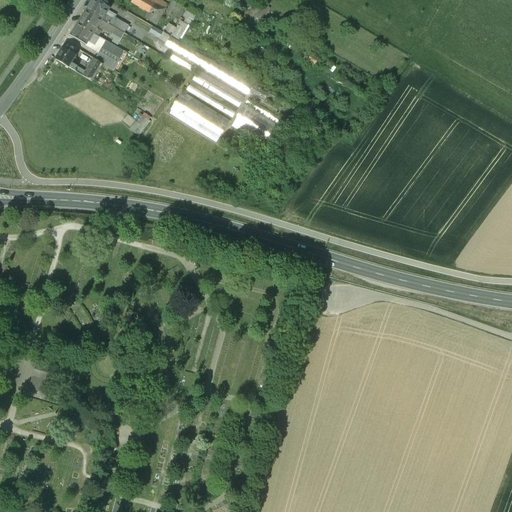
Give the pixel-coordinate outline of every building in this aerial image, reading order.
[(109,9),(95,0),(92,0),(86,11),(102,20),(105,16),(109,9)] [(148,0),(132,0),(131,3),(149,13),(145,20),(156,26),(161,18),(157,16),(162,8),(148,0)] [(168,5),(158,0),(148,0),(162,8),(165,10),(168,5)] [(265,20),(246,9),(237,25),(256,36),(265,20)] [(102,20),(86,11),(77,24),(93,33),(102,20)] [(113,20),(105,16),(102,20),(107,24),(113,27),(115,22),(113,20)] [(93,33),(77,24),(70,36),(85,46),(92,35),(93,33)] [(113,27),(107,24),(104,30),(109,33),(112,35),(116,28),(113,27)] [(176,29),(168,25),(163,33),(171,37),(176,29)] [(107,41),(93,33),(92,35),(93,39),(104,46),(105,44),(107,41)] [(196,52),(170,37),(165,46),(191,61),(196,52)] [(110,46),(104,56),(111,60),(118,48),(111,44),(110,46)] [(76,56),(62,47),(55,59),(69,67),(70,65),(76,56)] [(104,56),(99,53),(95,59),(103,64),(107,67),(111,60),(104,56)] [(95,59),(93,58),(90,64),(99,70),(103,64),(95,59)] [(328,62),(326,67),(336,71),(337,66),(328,62)] [(99,70),(90,64),(84,73),(82,76),(92,82),(99,70)] [(80,71),(70,65),(69,67),(79,73),(80,71)] [(200,69),(188,91),(234,118),(247,97),(200,69)] [(130,89),(138,91),(141,83),(133,80),(130,89)] [(181,93),(169,114),(218,143),(231,122),(181,93)] [(249,99),(233,126),(272,150),(289,123),(249,99)] [(131,128),(140,135),(154,117),(145,110),(131,128)] [(37,362),(29,389),(47,394),(54,367),(37,362)]
